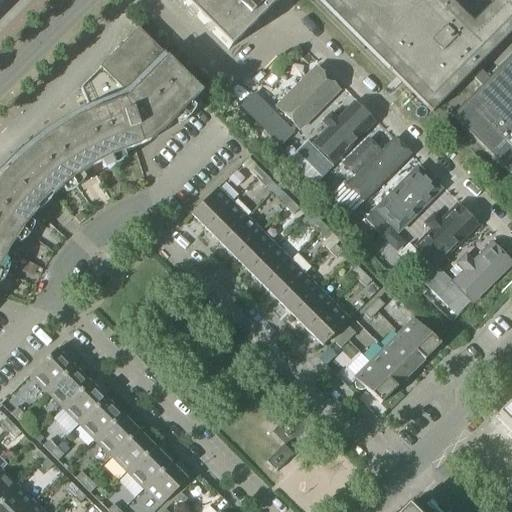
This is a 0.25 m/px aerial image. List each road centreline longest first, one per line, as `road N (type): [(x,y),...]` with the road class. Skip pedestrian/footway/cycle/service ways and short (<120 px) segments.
road 1 (residential): [(511,241),(304,35),(291,30),(244,71),(216,71),(145,0)]
road 2 (residential): [(145,223),(401,477)]
road 3 (residential): [(55,304),(264,511)]
road 4 (residential): [(401,477),(511,351)]
road 5 (residential): [(55,304),(57,278),(81,243),(126,213),(145,223)]
road 6 (residential): [(0,86),(86,0)]
